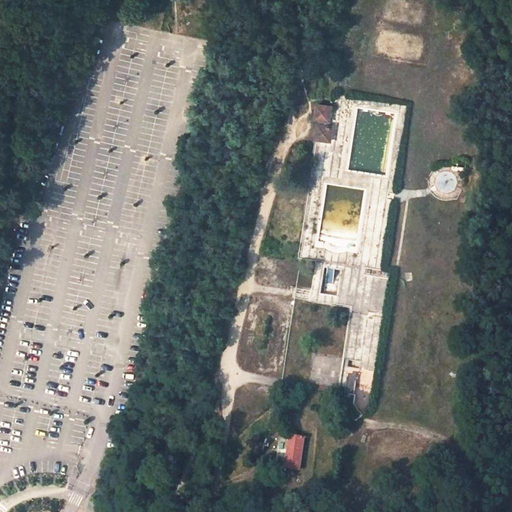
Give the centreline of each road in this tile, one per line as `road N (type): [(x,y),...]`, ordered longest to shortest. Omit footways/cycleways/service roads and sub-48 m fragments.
road 1 (residential): [(211,511),(221,392),(285,141)]
road 2 (track): [(312,0),(285,141)]
